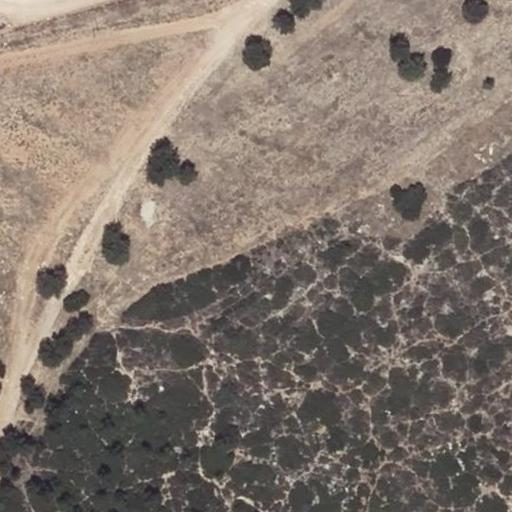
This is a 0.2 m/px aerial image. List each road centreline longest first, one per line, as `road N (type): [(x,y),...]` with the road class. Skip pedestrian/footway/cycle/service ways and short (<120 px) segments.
road 1 (track): [(257,0),(170,108),(58,281),(0,425)]
road 2 (track): [(241,11),(150,23),(0,59)]
